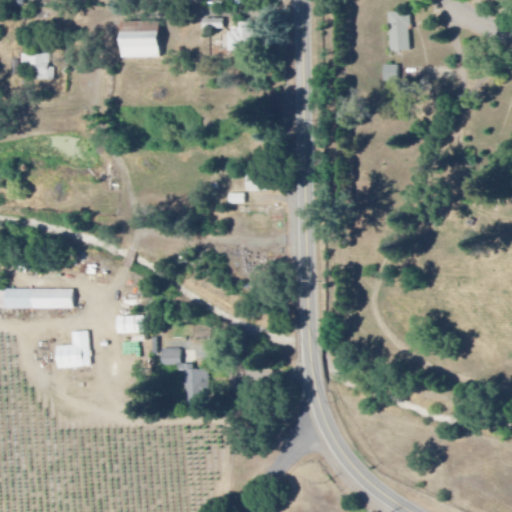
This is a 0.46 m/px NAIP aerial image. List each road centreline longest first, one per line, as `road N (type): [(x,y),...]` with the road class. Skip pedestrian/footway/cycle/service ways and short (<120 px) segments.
road 1 (track): [(511,43),(424,180),(377,289),(376,312),(407,355),(461,386),(511,401)]
road 2 (tertiary): [(308,320),(302,0)]
road 3 (tertiary): [(408,511),(352,465),(330,431),(310,364)]
